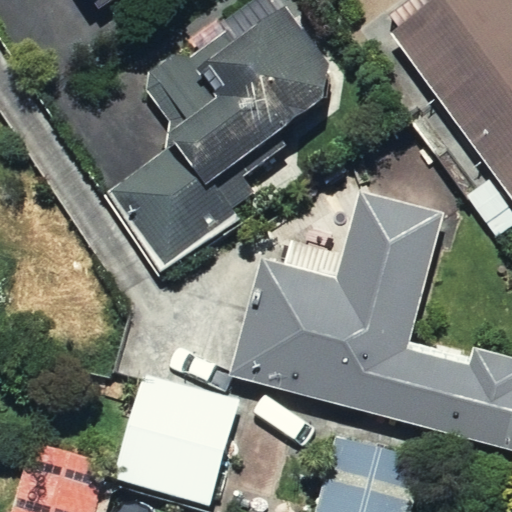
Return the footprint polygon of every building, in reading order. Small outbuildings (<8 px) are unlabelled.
[(66,0),(73,9),(87,0),(66,0)] [(174,120),(144,144),(182,191),(321,80),(256,0),(241,0),(142,79),(174,120)] [(511,0),(417,0),(373,31),(504,216),(511,209),(511,0)] [(446,227),(369,208),(347,298),(274,279),(244,397),(511,463),(511,367),(485,361),(480,381),(412,364),(446,227)] [(125,369),(96,471),(217,506),(247,403),(244,397),(125,369)] [(84,511),(96,471),(12,447),(0,490),(0,511),(84,511)]
